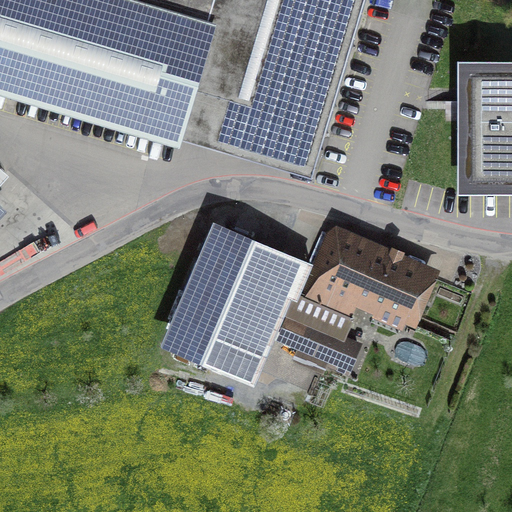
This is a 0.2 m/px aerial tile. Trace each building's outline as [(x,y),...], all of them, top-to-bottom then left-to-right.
[(0,0),(0,83),(173,135),(184,97),(323,138),(363,0),(0,0)] [(511,73),(473,74),(473,176),(511,176),(511,73)] [(305,151),(301,163),(317,168),(321,156),(305,151)] [(283,254),(224,229),(175,346),(233,370),(283,254)] [(326,231),(299,294),(341,313),(352,288),(406,311),(422,272),(326,231)] [(348,366),(358,343),(292,315),(282,338),(348,366)]
